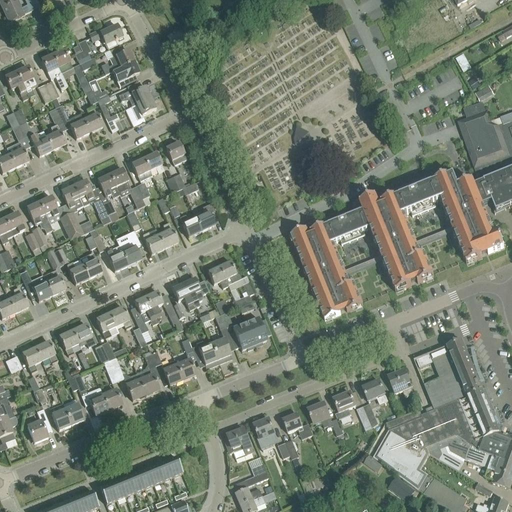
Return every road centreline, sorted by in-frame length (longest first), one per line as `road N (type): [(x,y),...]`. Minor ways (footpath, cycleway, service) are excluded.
road 1 (residential): [(0,345),(244,231)]
road 2 (residential): [(392,321),(403,351),(209,429)]
road 3 (residential): [(0,481),(198,401)]
road 4 (residential): [(0,201),(189,113)]
road 5 (residential): [(302,358),(244,231)]
road 6 (residential): [(244,231),(189,113)]
road 7 (residential): [(189,113),(125,0)]
road 8 (residential): [(4,57),(118,3)]
road 9 (residential): [(392,321),(481,286),(508,291)]
